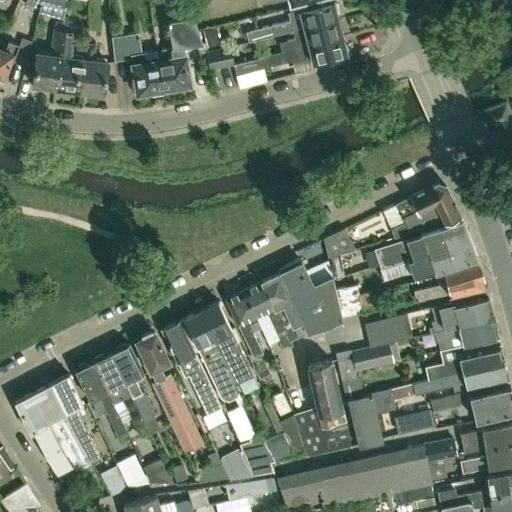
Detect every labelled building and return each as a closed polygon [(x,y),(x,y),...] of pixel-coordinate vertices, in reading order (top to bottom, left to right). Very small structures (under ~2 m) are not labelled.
[(37,0),(37,1),(65,9),(66,0),(37,0)] [(299,9),(299,10),(287,13),(290,22),(246,32),(248,41),(336,19),(334,11),(337,10),(335,2),(332,2),(332,1),(299,9)] [(201,44),(197,31),(193,16),(167,21),(171,48),(170,48),(157,50),(164,92),(176,90),(176,86),(191,83),(190,73),(187,73),(184,54),(183,47),(200,44),(201,44)] [(248,42),(266,38),(293,31),(295,39),(279,43),(281,52),(341,36),(339,29),(342,28),(340,19),(337,20),(336,19),(248,41),(248,42)] [(45,85),(53,86),(55,86),(61,30),(60,30),(53,29),(50,53),(36,51),(32,84),(34,84),(34,88),(45,89),(45,85)] [(53,86),(79,89),(83,57),(71,56),(73,41),(71,41),(72,33),(67,33),(68,30),(61,30),(55,86),(53,86)] [(151,94),(164,92),(157,50),(141,52),(137,33),(112,37),(114,61),(126,59),(130,55),(131,55),(132,62),(131,63),(135,82),(132,82),(134,93),(150,90),(151,94)] [(341,36),(281,52),(252,60),(235,64),(237,74),(273,65),(311,54),(313,62),(346,54),(345,51),(347,49),(346,44),(343,43),(341,36)] [(0,47),(0,74),(3,76),(10,57),(13,58),(18,44),(8,40),(4,50),(0,47)] [(83,57),(79,89),(103,92),(107,60),(95,59),(97,44),(86,43),(84,57),(83,57)] [(205,43),(202,43),(201,44),(200,44),(204,70),(235,64),(230,45),(206,51),(205,43)] [(508,136),(511,134),(511,116),(507,102),(487,109),(493,126),(503,123),(508,136)] [(439,182),(436,182),(428,186),(429,186),(394,203),(403,222),(390,228),(394,237),(460,216),(449,194),(449,193),(446,185),(443,183),(439,182)] [(382,269),(404,261),(407,260),(469,239),(461,219),(397,242),(375,249),(382,269)] [(324,237),(324,238),(332,254),(355,248),(345,227),(324,237)] [(469,239),(407,260),(414,279),(476,260),(469,239)] [(335,278),(343,276),(338,256),(330,258),(335,278)] [(285,285),(308,332),(330,326),(341,317),(331,276),(313,285),(301,260),(300,261),(298,258),(285,265),(286,268),(279,271),(285,285)] [(436,275),(438,285),(413,291),(415,301),(482,284),(480,277),(481,277),(477,262),(445,273),(445,272),(436,275)] [(285,285),(279,271),(261,280),(284,327),(284,328),(293,324),(299,335),(308,332),(285,285)] [(284,327),(261,280),(243,289),(256,316),(266,312),(282,347),(290,343),(283,328),(284,327)] [(376,309),(372,290),(359,293),(357,284),(336,288),(343,316),(376,309)] [(261,327),(256,316),(243,289),(225,298),(247,345),(253,357),(263,352),(252,331),(261,327)] [(429,332),(493,317),(488,297),(454,305),(453,301),(438,305),(441,319),(438,320),(437,319),(431,320),(432,326),(428,327),(429,332)] [(248,364),(231,328),(218,301),(201,309),(231,372),(248,364)] [(183,318),(196,345),(221,397),(228,400),(237,396),(239,390),(231,372),(201,309),(183,318)] [(371,345),(400,338),(395,316),(366,323),(371,345)] [(493,317),(429,332),(430,332),(433,331),(435,341),(440,340),(442,349),(442,350),(463,344),(497,336),(493,317)] [(206,377),(200,364),(179,320),(161,328),(176,360),(183,374),(184,376),(188,374),(207,413),(219,407),(220,406),(206,377)] [(172,425),(184,450),(202,441),(194,425),(171,377),(165,380),(158,366),(168,361),(154,331),(151,333),(151,331),(143,334),(144,336),(136,340),(155,378),(150,380),(172,425)] [(427,378),(440,375),(504,361),(500,343),(499,343),(497,336),(463,344),(442,350),(445,361),(424,367),(427,378)] [(349,349),(354,370),(386,363),(382,344),(400,339),(400,338),(371,345),(349,349)] [(118,349),(110,353),(143,420),(156,414),(144,390),(141,392),(134,378),(143,373),(129,344),(126,345),(125,342),(117,346),(118,349)] [(371,393),(360,396),(354,371),(354,370),(349,349),(333,353),(335,360),(345,399),(346,399),(353,425),(355,436),(357,447),(382,442),(381,434),(376,413),(387,410),(396,408),(391,389),(372,395),(371,393)] [(133,424),(142,420),(143,420),(110,353),(105,355),(103,352),(93,357),(95,360),(93,361),(113,404),(122,400),(126,409),(133,424)] [(351,444),(342,410),(343,409),(331,360),(306,365),(313,398),(315,406),(295,412),(308,454),(351,444)] [(113,404),(93,361),(86,364),(83,362),(78,364),(78,368),(75,370),(89,399),(97,395),(117,435),(127,431),(113,404)] [(455,391),(508,378),(504,361),(440,375),(427,378),(428,380),(412,383),(415,394),(453,384),(455,391)] [(100,460),(85,429),(74,407),(83,402),(68,374),(51,383),(75,434),(92,464),(100,460)] [(51,383),(34,391),(60,446),(71,463),(78,460),(83,469),(92,464),(75,434),(51,383)] [(470,394),(476,420),(511,412),(511,397),(509,386),(470,394)] [(60,446),(34,391),(16,401),(21,411),(20,411),(30,431),(34,430),(45,452),(57,470),(71,463),(60,446)] [(459,394),(454,395),(432,400),(430,401),(432,411),(442,409),(461,404),(459,394)] [(288,440),(294,454),(304,451),(293,415),(279,421),(283,429),(288,440)] [(511,421),(498,425),(480,429),(480,430),(460,433),(463,452),(483,448),(511,441),(511,421)] [(269,450),(268,450),(273,461),(296,456),(294,454),(288,440),(283,429),(264,439),(269,450)] [(240,444),(253,475),(273,472),(271,462),(273,461),(268,450),(269,450),(264,439),(261,433),(249,436),(250,441),(240,444)] [(306,511),(311,511),(392,493),(432,484),(432,483),(445,480),(445,476),(447,476),(443,458),(455,456),(453,439),(423,444),(423,443),(274,476),(288,511),(306,511)] [(486,466),(511,460),(511,441),(483,448),(484,455),(460,460),(463,472),(486,468),(486,466)] [(217,445),(227,468),(231,477),(245,470),(237,453),(227,457),(220,443),(217,445)] [(117,462),(129,487),(149,482),(135,453),(117,462)] [(174,483),(162,458),(144,468),(151,482),(174,483)] [(223,462),(196,475),(199,483),(230,477),(223,462)] [(171,467),(173,473),(176,481),(188,477),(183,463),(171,467)] [(101,476),(111,495),(126,487),(116,468),(101,476)] [(438,495),(440,507),(511,491),(511,468),(487,473),(489,488),(471,492),(456,495),(455,491),(438,495)] [(10,511),(39,511),(34,504),(40,504),(26,483),(1,499),(10,511)] [(435,504),(433,495),(431,488),(394,496),(396,503),(398,511),(417,507),(435,504)] [(491,505),(492,511),(511,511),(511,491),(440,507),(440,511),(472,511),(472,508),(491,505)] [(123,502),(125,511),(160,511),(155,494),(123,502)] [(177,511),(191,508),(188,499),(174,503),(177,511)]
